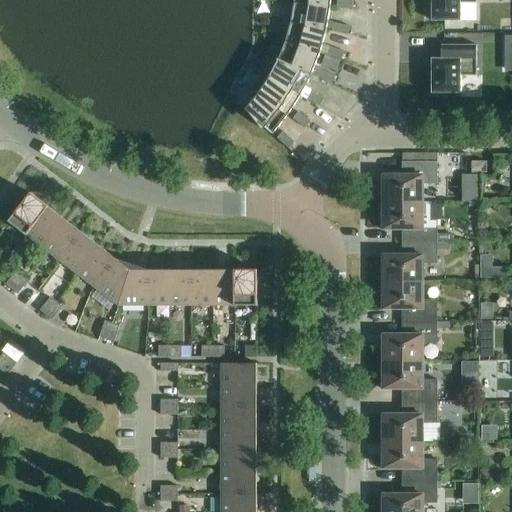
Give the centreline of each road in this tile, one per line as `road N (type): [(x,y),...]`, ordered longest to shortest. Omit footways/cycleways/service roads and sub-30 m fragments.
road 1 (tertiary): [(2,112),(53,153),(107,181),(293,219)]
road 2 (tertiary): [(293,219),(323,247),(332,276),(333,511)]
road 3 (residential): [(54,335),(147,369),(147,511)]
road 4 (residential): [(511,141),(408,140),(375,126)]
road 5 (residential): [(390,0),(390,95),(375,126)]
road 6 (residential): [(375,126),(327,161),(293,219)]
